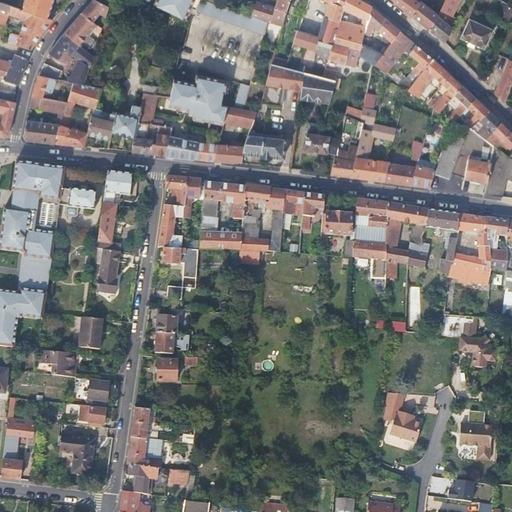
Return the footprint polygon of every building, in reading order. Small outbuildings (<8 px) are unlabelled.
[(25,0),(23,10),(48,18),(54,0),(25,0)] [(110,7),(94,0),(93,0),(82,13),(94,23),(100,15),(106,18),(110,7)] [(143,0),(185,19),(190,9),(195,0),(143,0)] [(278,0),(275,8),(289,12),(292,0),(278,0)] [(358,0),(346,0),(344,7),(331,3),(327,17),(340,21),(328,59),(356,67),(358,58),(366,64),(368,62),(359,55),(363,38),(364,33),(365,29),(371,7),(368,5),(358,0)] [(393,0),(393,2),(411,16),(419,3),(414,0),(393,0)] [(419,3),(411,16),(428,29),(438,14),(423,2),(424,0),(420,0),(420,1),(419,3)] [(462,0),(445,0),(438,14),(428,29),(445,42),(456,20),(453,18),(462,0)] [(195,12),(264,35),(268,24),(199,1),(195,12)] [(269,22),(267,29),(282,34),(289,12),(275,8),(256,1),(251,16),(269,22)] [(0,11),(9,14),(25,19),(21,31),(39,38),(54,20),(48,18),(23,10),(0,2),(0,11)] [(511,14),(511,4),(509,4),(502,19),(509,22),(511,14)] [(365,29),(364,33),(371,36),(374,27),(379,14),(371,7),(365,29)] [(0,11),(0,39),(0,40),(9,14),(0,11)] [(94,23),(82,13),(73,24),(88,37),(94,30),(98,32),(101,34),(102,30),(96,24),(94,23)] [(374,27),(391,43),(400,31),(379,14),(374,27)] [(298,32),(294,44),(315,50),(322,57),(328,59),(340,21),(327,17),(321,37),(300,31),(298,31),(298,32)] [(469,18),(461,37),(484,48),(492,29),(469,18)] [(102,30),(105,22),(98,20),(96,24),(102,30)] [(88,37),(73,24),(65,34),(80,47),(88,37)] [(13,44),(32,49),(35,44),(39,38),(21,31),(20,35),(18,39),(15,38),(13,44)] [(374,66),(382,72),(386,74),(393,66),(401,55),(412,41),(400,31),(391,43),(381,57),(374,66)] [(80,47),(65,34),(53,49),(49,54),(57,59),(64,48),(79,59),(70,82),(75,83),(84,85),(93,58),(80,47)] [(359,55),(368,62),(373,65),(374,66),(381,57),(375,52),(377,48),(363,38),(359,55)] [(406,58),(416,45),(412,41),(401,55),(406,58)] [(393,66),(386,74),(405,89),(407,90),(432,58),(416,45),(406,58),(416,67),(407,77),(393,66)] [(0,79),(18,84),(28,59),(15,55),(12,62),(0,59),(0,79)] [(442,84),(450,75),(432,58),(407,90),(417,97),(430,81),(434,76),(442,84)] [(509,61),(497,94),(505,102),(511,84),(511,82),(511,61),(509,61)] [(61,70),(45,64),(39,76),(57,80),(61,70)] [(287,69),(273,65),(267,85),(290,88),(302,90),(305,73),(287,69)] [(363,108),(373,110),(382,72),(374,66),(373,65),(363,108)] [(324,74),(336,77),(338,70),(325,67),(324,74)] [(322,78),(305,73),(302,90),(301,99),(329,103),(335,81),(322,78)] [(433,108),(438,112),(454,95),(463,86),(450,75),(442,84),(449,90),(437,103),(433,108)] [(57,80),(39,76),(32,96),(42,98),(51,100),(57,80)] [(173,86),(170,98),(169,106),(189,110),(188,114),(193,115),(193,118),(223,124),(224,122),(227,107),(221,106),(223,94),(225,94),(227,82),(196,76),(194,85),(174,81),(173,86)] [(434,76),(430,81),(439,88),(442,84),(434,76)] [(84,85),(75,83),(68,103),(75,104),(95,108),(97,109),(97,108),(103,89),(84,85)] [(241,84),(234,108),(243,110),(250,86),(241,84)] [(158,96),(161,96),(162,88),(144,85),(143,94),(158,96)] [(267,85),(261,105),(268,107),(287,109),(290,88),(267,85)] [(460,115),(467,108),(476,99),(463,86),(454,95),(461,102),(455,110),(460,115)] [(115,112),(119,92),(103,89),(97,108),(115,112)] [(0,91),(0,98),(13,102),(15,94),(0,91)] [(161,126),(164,127),(165,121),(154,119),(158,96),(143,94),(142,96),(140,108),(137,123),(159,126),(161,126)] [(42,98),(32,96),(30,108),(39,110),(42,98)] [(0,136),(5,137),(9,135),(16,103),(13,102),(0,98),(0,112),(4,113),(2,123),(0,122),(0,136)] [(68,103),(51,100),(42,98),(39,110),(60,114),(65,115),(66,112),(68,103)] [(426,103),(433,108),(437,103),(431,98),(426,103)] [(468,126),(471,128),(479,120),(488,111),(476,99),(467,108),(475,115),(468,122),(470,124),(468,126)] [(68,103),(66,112),(65,115),(63,119),(61,127),(70,129),(74,117),(71,116),(75,104),(68,103)] [(426,108),(422,114),(430,118),(433,108),(426,103),(424,107),(426,108)] [(261,105),(258,111),(267,113),(268,107),(261,105)] [(402,105),(400,112),(410,116),(413,110),(402,105)] [(137,123),(140,108),(133,106),(130,116),(118,113),(117,115),(113,133),(135,137),(137,123)] [(257,113),(243,110),(234,108),(227,107),(224,122),(247,127),(248,130),(251,130),(257,113)] [(364,122),(362,130),(372,131),(374,124),(377,111),(373,110),(363,108),(361,121),(364,122)] [(477,133),(485,139),(493,131),(501,123),(488,111),(479,120),(484,125),(477,133)] [(56,126),(27,121),(24,133),(24,137),(24,139),(26,141),(55,144),(61,127),(63,119),(65,115),(60,114),(56,126)] [(113,133),(117,115),(112,115),(110,119),(93,115),(87,134),(87,135),(111,140),(113,133)] [(159,126),(137,123),(135,137),(132,152),(144,154),(146,140),(148,127),(155,128),(155,129),(158,129),(159,126)] [(437,169),(435,175),(448,180),(450,174),(458,152),(468,127),(454,123),(440,161),(439,163),(437,169)] [(501,123),(493,131),(502,140),(510,132),(501,123)] [(305,151),(334,155),(337,155),(341,134),(338,132),(336,139),(323,137),(323,133),(317,131),(318,125),(310,124),(305,151)] [(359,146),(358,153),(369,154),(374,138),(393,141),(396,128),(374,124),(372,131),(362,130),(359,146)] [(166,156),(170,137),(172,128),(164,127),(161,126),(160,133),(157,134),(156,144),(153,144),(153,140),(146,140),(144,154),(166,156)] [(61,127),(55,144),(83,147),(87,135),(87,134),(70,129),(61,127)] [(470,154),(492,158),(494,146),(485,139),(477,133),(471,128),(468,127),(458,152),(470,154)] [(485,139),(494,146),(499,142),(502,140),(493,131),(485,139)] [(255,132),(250,132),(248,138),(244,148),(243,154),(261,156),(264,136),(255,135),(255,132)] [(502,140),(499,142),(507,149),(508,147),(510,149),(511,146),(511,133),(510,132),(502,140)] [(277,137),(264,136),(261,156),(262,158),(264,158),(271,159),(272,157),(284,159),(287,134),(280,133),(280,135),(277,135),(277,137)] [(235,147),(218,145),(214,161),(241,164),(243,154),(244,148),(248,138),(240,135),(235,147)] [(195,159),(197,143),(170,137),(166,156),(195,159)] [(214,161),(218,145),(197,143),(195,159),(214,161)] [(334,158),(331,175),(352,178),(358,153),(359,146),(350,145),(346,160),(334,158)] [(418,155),(420,156),(422,147),(416,146),(413,157),(417,158),(418,155)] [(488,183),(485,195),(503,198),(507,177),(511,181),(511,159),(508,157),(505,154),(494,146),(492,158),(488,183)] [(458,152),(450,174),(465,178),(470,154),(458,152)] [(358,153),(352,178),(384,182),(388,164),(367,161),(369,154),(358,153)] [(465,178),(488,183),(492,158),(470,154),(465,178)] [(411,163),(417,165),(420,156),(418,155),(417,158),(413,157),(411,163)] [(430,168),(437,169),(439,163),(435,162),(432,161),(430,168)] [(64,184),(66,168),(42,165),(42,164),(35,164),(16,162),(12,191),(14,191),(12,209),(4,208),(0,239),(0,249),(25,253),(19,292),(0,289),(0,345),(9,346),(14,347),(18,319),(22,316),(43,319),(44,313),(52,259),(57,231),(61,204),(61,201),(63,189),(64,184)] [(388,164),(384,182),(412,186),(417,168),(388,164)] [(417,168),(412,186),(429,188),(435,175),(437,169),(430,168),(417,167),(417,168)] [(132,174),(108,172),(99,236),(97,248),(103,249),(119,251),(120,243),(111,242),(116,205),(115,205),(117,194),(121,194),(120,197),(123,197),(124,195),(129,195),(132,174)] [(166,189),(167,189),(177,191),(175,206),(185,207),(188,178),(167,176),(166,189)] [(202,180),(188,178),(185,207),(185,218),(190,219),(193,199),(200,200),(202,182),(202,180)] [(221,184),(206,183),(204,200),(216,201),(219,202),(221,184)] [(245,186),(221,184),(219,202),(235,203),(233,219),(243,220),(243,218),(245,186)] [(245,185),(245,186),(243,218),(252,219),(253,203),(264,203),(264,208),(274,209),(272,232),(272,242),(241,239),(241,249),(240,263),(258,263),(259,251),(277,252),(279,252),(281,231),(282,224),(282,223),(284,191),(271,190),(271,188),(245,185)] [(71,190),(63,189),(61,201),(61,204),(65,204),(64,212),(65,214),(67,214),(68,216),(77,217),(79,215),(80,207),(95,209),(97,192),(72,188),(71,190)] [(304,194),(284,191),(282,223),(302,224),(304,194)] [(325,196),(304,194),(302,224),(301,233),(305,233),(305,231),(308,231),(309,217),(314,217),(315,210),(324,210),(325,196)] [(352,257),(352,258),(371,259),(385,261),(387,203),(356,199),(356,200),(354,233),(353,242),(352,257)] [(216,201),(204,200),(203,217),(214,218),(216,201)] [(386,265),(385,278),(395,278),(397,262),(407,264),(408,252),(395,249),(400,222),(426,227),(428,210),(387,203),(385,261),(386,265)] [(175,206),(165,205),(159,247),(164,247),(181,248),(183,236),(173,235),(176,217),(185,218),(185,207),(175,206)] [(439,270),(450,272),(451,264),(452,264),(455,253),(459,231),(457,231),(459,214),(428,210),(426,227),(434,229),(433,238),(443,239),(443,238),(446,238),(444,248),(447,249),(445,260),(441,259),(439,270)] [(350,236),(350,233),(351,215),(327,213),(327,215),(323,215),(321,245),(327,245),(328,234),(350,236)] [(484,265),(491,267),(489,250),(488,242),(487,234),(484,234),(485,219),(459,214),(457,231),(459,231),(477,234),(477,246),(475,246),(476,249),(479,250),(479,259),(455,253),(452,264),(483,271),(484,265)] [(214,218),(203,217),(202,234),(213,234),(214,218)] [(243,218),(243,220),(241,235),(241,239),(272,242),(272,232),(257,231),(257,219),(252,219),(243,218)] [(508,237),(509,221),(485,218),(485,219),(484,234),(487,234),(488,242),(499,243),(500,236),(508,237)] [(200,248),(226,249),(241,249),(241,239),(241,235),(213,234),(202,234),(201,234),(201,241),(200,248)] [(345,257),(352,257),(353,242),(349,242),(347,242),(346,243),(345,257)] [(408,252),(407,264),(426,267),(427,257),(421,255),(422,246),(410,243),(408,252)] [(181,248),(164,247),(163,263),(184,263),(184,277),(197,278),(198,248),(193,248),(191,248),(181,248)] [(116,279),(120,252),(119,251),(103,249),(98,291),(117,293),(119,279),(116,279)] [(489,250),(491,267),(505,270),(507,252),(507,251),(489,250)] [(373,278),(385,278),(386,265),(373,264),(373,278)] [(495,274),(494,284),(501,285),(502,275),(495,274)] [(184,287),(169,286),(169,299),(183,300),(184,287)] [(420,287),(406,287),(405,321),(419,321),(420,287)] [(178,310),(159,308),(157,332),(174,334),(176,334),(178,310)] [(459,350),(473,351),(472,366),(486,367),(486,360),(496,361),(496,349),(488,349),(488,347),(493,343),(485,334),(480,338),(475,337),(477,317),(445,314),(443,330),(442,335),(460,336),(459,350)] [(102,349),(105,320),(87,318),(85,317),(82,347),(102,349)] [(393,323),(392,331),(405,332),(405,323),(393,323)] [(176,334),(174,334),(157,332),(156,353),(173,354),(174,346),(175,346),(181,348),(181,350),(189,350),(190,335),(176,334)] [(42,350),(41,363),(51,364),(50,375),(75,377),(76,377),(77,363),(73,363),(74,354),(61,352),(42,350)] [(198,357),(186,357),(185,364),(198,365),(198,363),(198,357)] [(178,361),(159,360),(158,381),(177,381),(178,361)] [(0,390),(4,391),(6,391),(9,369),(0,367),(0,390)] [(90,381),(88,399),(107,402),(109,384),(90,381)] [(401,410),(407,391),(389,390),(382,413),(394,417),(389,432),(415,441),(422,421),(413,418),(408,416),(409,413),(401,410)] [(67,403),(66,411),(76,412),(77,405),(67,403)] [(104,424),(106,408),(83,406),(81,421),(89,422),(88,426),(102,427),(102,424),(104,424)] [(150,409),(136,408),(133,422),(154,423),(154,418),(150,417),(150,409)] [(8,419),(1,477),(19,479),(21,462),(14,461),(17,436),(32,438),(34,422),(8,419)] [(154,423),(133,422),(131,437),(146,439),(148,429),(166,431),(166,425),(157,425),(156,424),(154,423)] [(488,459),(492,425),(460,422),(458,443),(477,445),(476,458),(488,459)] [(195,428),(190,428),(184,427),(184,433),(188,433),(188,438),(183,437),(183,442),(193,443),(195,428)] [(92,439),(61,436),(59,451),(74,453),(72,473),(89,474),(92,439)] [(146,439),(131,437),(129,454),(161,458),(163,440),(146,439)] [(161,458),(129,454),(127,465),(131,466),(157,468),(160,468),(161,458)] [(157,468),(131,466),(130,475),(135,476),(133,493),(140,494),(149,495),(150,478),(156,479),(157,468)] [(189,472),(169,469),(168,474),(171,474),(169,482),(188,485),(189,472)] [(475,482),(456,479),(455,488),(449,488),(447,498),(472,502),(475,482)] [(133,493),(123,491),(119,511),(149,511),(150,507),(144,506),(143,509),(138,508),(140,494),(133,493)] [(491,511),(492,509),(493,497),(476,495),(475,511),(488,511),(491,511)] [(184,508),(185,500),(174,498),(171,498),(170,506),(184,508)] [(337,498),(335,511),(352,511),(354,499),(337,498)] [(204,511),(207,511),(209,503),(185,500),(184,508),(183,511),(190,511),(191,510),(204,511)] [(399,511),(401,505),(369,500),(367,511),(399,511)] [(285,511),(286,511),(287,505),(237,501),(236,507),(260,509),(259,511),(285,511)]
